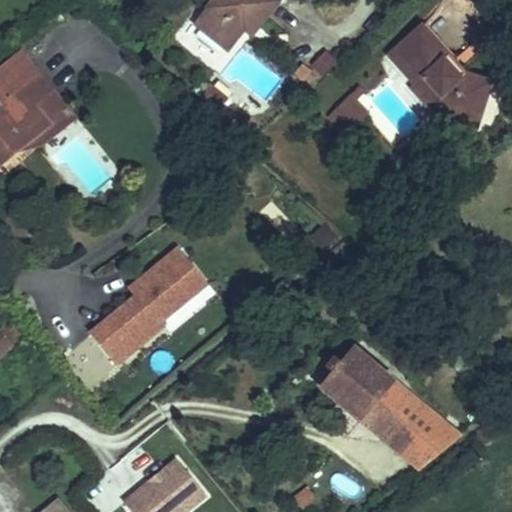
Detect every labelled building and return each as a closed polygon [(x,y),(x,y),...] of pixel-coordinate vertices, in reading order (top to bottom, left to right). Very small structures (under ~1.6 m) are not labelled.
[(203,0),(193,13),(222,35),(237,17),(244,7),(253,14),(263,0),(203,0)] [(432,1),(425,7),(447,29),(453,23),(432,1)] [(245,23),(253,14),(244,7),(237,17),(245,23)] [(425,7),(394,38),(421,64),(417,68),(440,93),(484,103),(494,59),(471,54),(447,29),(425,7)] [(0,143),(30,118),(16,99),(32,85),(2,49),(0,50),(0,143)] [(318,75),(335,63),(326,49),(308,60),(318,75)] [(375,97),(354,80),(343,93),(364,110),(375,97)] [(30,118),(0,143),(0,145),(18,143),(55,112),(32,85),(16,99),(30,118)] [(364,110),(343,93),(337,101),(357,118),(364,110)] [(89,335),(115,366),(164,326),(161,322),(195,294),(177,272),(187,263),(176,250),(138,282),(144,289),(133,299),(89,335)] [(205,285),(187,263),(177,272),(195,294),(205,285)] [(144,289),(138,282),(127,291),(133,299),(144,289)] [(389,395),(407,378),(356,323),(343,336),(335,328),(327,336),(334,344),(320,356),(354,392),(371,376),(389,395)] [(0,353),(9,346),(0,334),(0,353)] [(371,376),(354,392),(371,412),(389,395),(371,376)] [(187,511),(207,496),(176,460),(124,505),(130,511),(187,511)] [(64,511),(55,500),(40,511),(64,511)]
